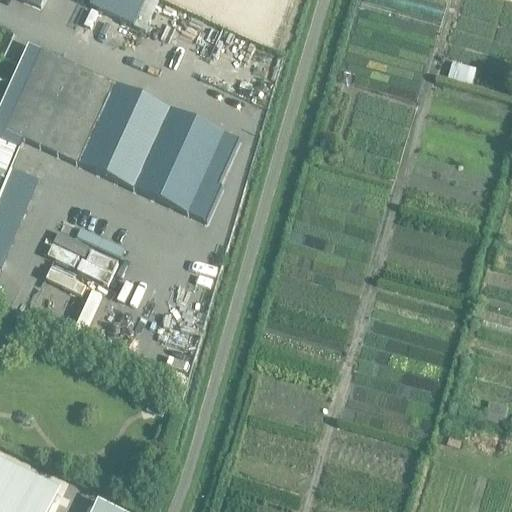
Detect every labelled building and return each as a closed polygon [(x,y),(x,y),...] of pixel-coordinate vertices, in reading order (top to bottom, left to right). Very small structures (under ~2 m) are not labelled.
[(44,0),(13,0),(40,12),(44,0)] [(136,27),(147,0),(93,0),(90,7),(136,27)] [(0,110),(0,143),(15,150),(20,152),(23,143),(75,167),(188,218),(224,137),(111,86),(28,48),(0,110)] [(452,64),(450,78),(473,82),(476,68),(452,64)] [(0,170),(5,173),(15,150),(0,143),(0,170)] [(47,260),(101,281),(87,314),(98,319),(126,249),(81,231),(77,241),(58,233),(47,260)] [(484,417),(503,424),(510,408),(490,400),(484,417)] [(0,475),(0,511),(50,511),(55,502),(0,475)] [(122,511),(97,501),(92,511),(122,511)]
